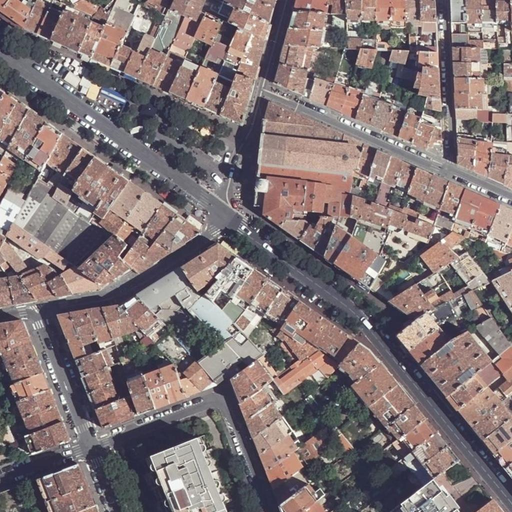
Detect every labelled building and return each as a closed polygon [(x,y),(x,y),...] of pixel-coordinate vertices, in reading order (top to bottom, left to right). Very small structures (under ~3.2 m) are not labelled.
[(0,0),(0,10),(21,26),(24,28),(35,4),(31,1),(29,0),(0,0)] [(35,4),(24,28),(26,29),(38,34),(48,9),(49,5),(51,0),(31,0),(31,1),(35,4)] [(53,0),(51,0),(49,5),(52,7),(58,9),(63,11),(65,5),(57,2),(53,0)] [(92,0),(60,0),(57,2),(65,5),(75,9),(89,15),(92,17),(93,17),(100,10),(92,0)] [(115,0),(113,0),(101,11),(108,19),(112,8),(115,0)] [(115,0),(112,8),(120,11),(121,9),(124,10),(128,0),(115,0)] [(148,0),(141,5),(144,7),(159,13),(161,14),(167,0),(148,0)] [(174,0),(169,9),(184,16),(195,21),(204,0),(174,0)] [(224,0),(223,3),(268,24),(269,21),(273,8),(254,0),(224,0)] [(254,0),(273,8),(274,5),(274,0),(254,0)] [(295,0),(293,9),(292,12),(324,14),(325,11),(326,5),(326,0),(295,0)] [(344,0),(326,0),(326,5),(332,5),(331,11),(328,11),(328,14),(332,14),(345,15),(344,0)] [(360,0),(344,0),(345,15),(345,20),(348,20),(360,20),(360,0)] [(360,0),(360,20),(376,20),(375,0),(360,0)] [(375,0),(376,20),(388,21),(390,21),(389,0),(375,0)] [(389,0),(390,21),(392,21),(406,21),(404,0),(389,0)] [(404,0),(406,21),(408,21),(420,21),(419,0),(404,0)] [(419,0),(420,21),(421,21),(436,22),(434,0),(419,0)] [(450,0),(452,24),(453,24),(455,24),(468,24),(466,0),(450,0)] [(483,24),(481,0),(466,0),(468,24),(483,24)] [(498,25),(496,0),(481,0),(483,24),(498,25)] [(511,24),(511,15),(511,0),(496,0),(498,25),(506,25),(511,24)] [(133,2),(127,14),(132,16),(138,4),(133,2)] [(265,37),(268,24),(223,3),(222,2),(217,13),(231,20),(229,23),(238,27),(252,34),(264,39),(265,37)] [(65,46),(78,52),(90,22),(73,15),(75,9),(65,5),(63,11),(61,15),(51,40),(65,46)] [(104,28),(91,58),(101,63),(110,66),(120,45),(130,22),(132,16),(127,14),(120,11),(112,8),(108,19),(106,23),(104,28)] [(48,9),(38,34),(48,39),(51,40),(61,15),(51,10),(48,9)] [(168,9),(165,15),(174,19),(181,22),(184,16),(169,9),(168,9)] [(101,11),(100,10),(93,17),(95,18),(106,23),(108,19),(101,11)] [(289,25),(288,28),(321,30),(321,27),(324,14),(292,12),(289,25)] [(161,14),(159,13),(149,36),(154,39),(160,25),(164,16),(161,14)] [(345,15),(332,14),(330,31),(345,32),(345,23),(345,20),(345,15)] [(164,16),(160,25),(170,29),(174,19),(165,15),(164,16)] [(181,22),(171,44),(188,51),(194,38),(200,23),(195,21),(184,16),(181,22)] [(200,23),(194,38),(210,45),(213,40),(220,25),(203,17),(200,23)] [(171,44),(181,22),(174,19),(170,29),(158,54),(162,56),(163,53),(167,54),(168,51),(171,44)] [(392,21),(392,24),(390,24),(391,44),(391,51),(392,51),(408,51),(411,51),(410,37),(410,31),(406,32),(406,25),(406,21),(392,21)] [(90,22),(78,52),(80,53),(91,58),(104,28),(90,22)] [(511,24),(506,25),(507,44),(499,44),(499,49),(509,50),(511,49),(511,24)] [(154,39),(149,50),(158,54),(170,29),(160,25),(154,39)] [(252,34),(238,27),(229,47),(244,53),(252,34)] [(284,41),(283,45),(311,47),(317,47),(318,44),(321,30),(288,28),(284,41)] [(321,30),(318,44),(321,44),(321,47),(325,47),(327,31),(325,31),(321,30)] [(120,45),(110,66),(124,73),(137,78),(149,50),(154,39),(149,36),(145,34),(136,53),(120,45)] [(244,53),(235,75),(253,80),(264,39),(252,34),(244,53)] [(468,43),(468,35),(453,34),(452,34),(453,43),(453,48),(469,49),(468,43)] [(345,39),(345,49),(359,49),(361,49),(361,43),(361,40),(345,39)] [(210,45),(207,54),(218,58),(223,61),(229,47),(213,40),(210,45)] [(279,60),(278,64),(306,71),(311,47),(283,45),(279,60)] [(213,83),(229,90),(235,75),(244,53),(229,47),(223,61),(217,76),(213,83)] [(311,47),(306,71),(313,73),(314,73),(315,68),(313,68),(317,47),(311,47)] [(343,49),(338,48),(336,57),(334,57),(332,67),(333,68),(330,77),(335,78),(339,63),(343,49)] [(453,48),(454,64),(480,64),(480,62),(480,49),(469,49),(453,48)] [(343,49),(339,63),(354,66),(355,65),(359,49),(345,49),(343,49)] [(359,49),(355,65),(370,69),(374,57),(376,50),(361,49),(359,49)] [(149,50),(137,78),(150,85),(153,86),(165,57),(162,56),(158,54),(149,50)] [(376,50),(374,57),(389,60),(392,51),(391,51),(376,50)] [(167,54),(165,57),(181,65),(184,59),(168,51),(167,54)] [(392,51),(389,60),(405,63),(408,51),(392,51)] [(405,63),(404,67),(406,68),(409,59),(413,58),(413,55),(415,55),(415,52),(411,51),(408,51),(405,63)] [(417,52),(419,68),(422,68),(438,69),(437,53),(431,53),(417,52)] [(207,54),(204,59),(210,62),(213,63),(215,64),(218,58),(207,54)] [(165,57),(153,86),(165,91),(169,93),(180,67),(181,65),(165,57)] [(204,59),(200,68),(206,71),(210,64),(210,62),(204,59)] [(277,68),(273,83),(301,95),(304,81),(306,71),(278,64),(277,68)] [(480,67),(480,64),(454,64),(454,79),(481,79),(480,67)] [(180,67),(169,93),(171,94),(185,100),(197,75),(183,68),(180,67)] [(404,67),(403,71),(417,76),(418,73),(418,72),(406,68),(404,67)] [(197,75),(185,100),(188,102),(202,108),(213,83),(217,76),(206,71),(200,68),(197,75)] [(439,99),(438,69),(422,68),(421,74),(418,73),(417,76),(414,88),(419,90),(418,94),(427,96),(439,99)] [(229,90),(219,116),(242,126),(247,103),(253,80),(235,75),(229,90)] [(313,84),(310,99),(326,106),(333,85),(334,82),(335,78),(330,77),(326,76),(324,82),(311,78),(311,80),(314,82),(313,84)] [(455,93),(481,94),(481,82),(481,79),(454,79),(455,93)] [(304,81),(301,95),(310,99),(313,84),(310,83),(304,81)] [(99,94),(124,105),(128,94),(104,83),(99,94)] [(213,83),(202,108),(217,115),(219,116),(229,90),(213,83)] [(333,85),(326,106),(340,113),(347,89),(335,85),(333,85)] [(347,89),(340,113),(355,119),(362,97),(363,94),(361,93),(347,89)] [(413,93),(411,98),(426,102),(427,96),(418,94),(413,93)] [(482,110),(481,94),(455,93),(456,109),(476,109),(482,110)] [(0,134),(17,102),(4,94),(0,101),(0,134)] [(426,102),(424,107),(440,109),(439,99),(427,96),(426,102)] [(362,97),(355,119),(370,126),(377,102),(369,99),(362,97)] [(377,102),(370,126),(384,132),(391,109),(393,103),(391,103),(391,100),(384,98),(383,103),(377,102)] [(17,102),(0,134),(0,137),(3,139),(11,144),(29,111),(17,102)] [(268,103),(263,122),(321,127),(290,112),(268,103)] [(391,109),(384,132),(398,138),(406,114),(391,109)] [(476,117),(476,109),(456,109),(456,119),(476,120),(476,117)] [(476,109),(476,117),(493,118),(493,114),(493,110),(488,110),(482,110),(476,109)] [(11,144),(9,149),(25,161),(46,123),(37,117),(29,111),(11,144)] [(436,121),(433,129),(441,131),(440,113),(436,121)] [(406,114),(398,138),(412,144),(421,119),(409,115),(406,114)] [(506,123),(506,115),(499,114),(493,114),(493,118),(493,123),(506,123)] [(421,119),(412,144),(425,151),(433,129),(436,121),(421,116),(421,119)] [(269,188),(350,195),(350,188),(353,170),(356,171),(363,145),(321,127),(263,122),(261,135),(257,178),(256,184),(256,191),(269,193),(269,188)] [(46,123),(25,161),(34,167),(42,172),(46,163),(62,134),(48,124),(46,123)] [(433,129),(425,151),(441,158),(442,157),(441,131),(433,129)] [(62,134),(46,163),(65,178),(83,149),(62,134)] [(0,147),(0,148),(0,147),(0,164),(4,156),(9,149),(11,144),(3,139),(0,137),(0,147)] [(468,169),(474,172),(477,142),(472,141),(457,139),(458,165),(468,169)] [(482,175),(488,178),(492,154),(493,152),(494,145),(492,145),(492,144),(492,140),(477,139),(477,142),(474,172),(482,175)] [(493,152),(492,154),(488,178),(498,182),(504,185),(508,156),(508,149),(507,141),(492,140),(492,144),(492,145),(494,145),(493,152)] [(356,171),(366,176),(369,177),(377,151),(363,145),(356,171)] [(83,149),(65,178),(70,181),(76,185),(96,158),(83,149)] [(377,151),(369,177),(372,178),(382,183),(383,180),(391,157),(377,151)] [(0,197),(17,165),(4,156),(0,164),(0,197)] [(391,157),(383,180),(388,182),(396,185),(403,163),(391,157)] [(76,185),(73,190),(98,208),(121,176),(107,166),(96,158),(76,185)] [(416,168),(403,163),(396,185),(398,186),(409,191),(416,168)] [(23,188),(20,193),(28,198),(38,178),(39,176),(42,172),(34,167),(22,187),(23,188)] [(409,191),(408,194),(424,201),(433,176),(416,168),(409,191)] [(39,176),(38,178),(47,185),(49,183),(49,182),(39,176)] [(121,176),(98,208),(96,211),(95,213),(103,219),(129,181),(128,181),(121,176)] [(433,176),(424,201),(427,202),(440,208),(448,183),(439,179),(433,176)] [(25,203),(14,223),(69,262),(74,266),(110,231),(100,222),(92,216),(89,222),(62,205),(53,198),(58,189),(49,182),(49,183),(47,185),(38,178),(28,198),(25,203)] [(70,181),(65,178),(58,189),(53,198),(62,205),(70,194),(72,191),(66,187),(70,181)] [(362,196),(366,197),(370,185),(376,187),(372,199),(375,200),(382,183),(372,178),(371,180),(368,179),(364,193),(362,196)] [(375,200),(375,204),(383,207),(388,190),(385,188),(388,182),(383,180),(382,183),(375,200)] [(132,184),(129,181),(103,219),(100,222),(110,231),(116,235),(124,222),(127,218),(145,192),(132,184)] [(455,186),(448,183),(440,208),(440,210),(445,212),(456,216),(464,190),(455,186)] [(394,191),(392,195),(405,201),(406,199),(408,194),(409,191),(398,186),(396,189),(398,190),(396,192),(394,191)] [(264,211),(315,215),(321,215),(322,200),(329,201),(328,215),(336,216),(341,216),(341,213),(350,217),(350,216),(351,215),(353,196),(350,195),(269,188),(269,193),(256,191),(254,208),(260,212),(263,215),(264,211)] [(350,188),(350,195),(353,196),(362,199),(362,196),(364,193),(350,188)] [(470,227),(481,197),(471,193),(464,190),(456,216),(454,221),(470,227)] [(0,249),(5,241),(7,237),(8,235),(14,223),(25,203),(9,191),(0,207),(0,249)] [(145,192),(127,218),(138,227),(146,220),(149,216),(163,205),(154,198),(145,192)] [(70,194),(62,205),(89,222),(92,216),(95,213),(96,211),(70,194)] [(408,194),(406,199),(405,201),(403,205),(420,212),(423,203),(424,201),(408,194)] [(387,227),(393,211),(388,209),(383,207),(375,204),(362,199),(353,196),(351,215),(387,227)] [(362,196),(362,199),(375,204),(375,200),(372,199),(366,197),(362,196)] [(481,197),(470,227),(488,234),(500,205),(489,201),(481,197)] [(176,215),(163,205),(149,216),(146,220),(138,227),(145,231),(141,236),(153,245),(176,215)] [(389,205),(388,209),(393,211),(401,214),(402,210),(389,205)] [(500,205),(488,234),(506,241),(510,233),(511,227),(511,211),(507,209),(500,205)] [(402,210),(401,214),(418,219),(419,215),(420,214),(403,208),(402,210)] [(453,223),(443,219),(445,212),(440,210),(436,221),(435,225),(443,228),(443,225),(452,228),(453,223)] [(264,211),(263,215),(281,227),(284,224),(284,220),(292,221),(293,213),(264,211)] [(450,248),(441,239),(453,231),(451,230),(443,228),(435,225),(418,219),(401,214),(393,211),(387,227),(391,229),(428,244),(429,241),(436,244),(433,246),(432,244),(429,245),(431,247),(421,255),(421,256),(434,273),(439,270),(447,265),(451,262),(459,257),(450,248)] [(284,224),(281,227),(300,240),(310,223),(315,215),(293,213),(292,221),(284,220),(284,224)] [(186,222),(176,215),(153,245),(144,257),(153,264),(171,252),(185,243),(181,239),(175,234),(178,231),(186,222)] [(310,223),(300,240),(324,258),(337,229),(338,228),(339,223),(334,222),(336,216),(328,215),(321,215),(314,226),(310,223)] [(419,215),(418,219),(435,225),(436,221),(433,220),(419,215)] [(186,222),(201,232),(202,232),(203,226),(190,217),(186,222)] [(135,230),(124,222),(116,235),(126,243),(135,230)] [(201,232),(186,222),(178,231),(184,236),(181,239),(185,243),(202,232),(201,232)] [(352,236),(351,238),(353,239),(360,223),(357,222),(352,236)] [(14,223),(8,235),(39,258),(45,257),(64,270),(69,262),(14,223)] [(353,239),(371,251),(373,248),(380,253),(381,252),(388,238),(389,234),(360,223),(353,239)] [(470,227),(469,230),(486,238),(488,234),(470,227)] [(337,229),(324,258),(335,265),(351,238),(352,236),(345,232),(344,233),(337,229)] [(110,231),(74,266),(104,287),(112,282),(116,279),(129,271),(133,269),(123,260),(121,258),(121,257),(120,256),(128,245),(126,243),(116,235),(110,231)] [(178,231),(175,234),(181,239),(184,236),(178,231)] [(453,231),(441,239),(450,248),(462,239),(465,236),(463,235),(453,231)] [(506,241),(502,250),(511,253),(511,233),(510,233),(506,241)] [(153,245),(141,236),(132,248),(144,257),(153,245)] [(465,236),(462,239),(473,247),(480,243),(470,238),(466,237),(465,236)] [(351,238),(335,265),(370,289),(386,261),(371,251),(353,239),(351,238)] [(18,275),(26,272),(28,269),(27,266),(12,247),(7,243),(5,241),(0,249),(0,250),(2,254),(18,275)] [(202,255),(182,267),(199,291),(216,277),(218,281),(237,258),(218,244),(202,255)] [(133,269),(138,274),(147,268),(153,264),(144,257),(132,248),(123,260),(133,269)] [(371,251),(386,261),(388,257),(381,252),(380,253),(373,248),(371,251)] [(495,249),(492,251),(499,258),(505,263),(508,261),(511,258),(511,253),(502,250),(501,252),(495,249)] [(459,257),(451,262),(469,286),(472,291),(483,285),(490,282),(488,280),(483,274),(482,274),(475,265),(466,252),(459,257)] [(0,265),(2,268),(9,278),(19,276),(18,275),(2,254),(0,255),(0,265)] [(253,269),(237,258),(218,281),(207,295),(214,303),(223,291),(233,299),(236,294),(253,269)] [(69,262),(64,270),(66,272),(74,266),(69,262)] [(45,264),(39,268),(59,297),(68,295),(73,294),(74,294),(89,291),(100,289),(104,287),(74,266),(66,272),(59,277),(54,271),(45,264)] [(495,276),(488,280),(490,282),(493,281),(511,270),(511,266),(510,264),(504,267),(505,268),(494,273),(495,276)] [(447,265),(439,270),(441,274),(449,269),(447,265)] [(182,267),(137,296),(154,313),(160,307),(175,308),(184,299),(228,346),(203,369),(217,386),(231,380),(230,380),(258,360),(263,357),(264,356),(248,338),(235,325),(223,312),(214,303),(207,295),(206,294),(204,297),(203,296),(199,291),(182,267)] [(20,276),(38,301),(50,298),(59,297),(39,268),(20,276)] [(253,269),(236,294),(250,304),(268,279),(253,269)] [(434,273),(388,302),(404,313),(415,321),(416,321),(427,313),(472,291),(469,286),(464,288),(452,293),(441,274),(439,270),(434,273)] [(511,270),(493,281),(511,310),(511,270)] [(9,278),(15,304),(28,302),(38,301),(20,276),(19,276),(9,278)] [(0,279),(0,307),(8,306),(15,304),(9,278),(0,279)] [(268,279),(250,304),(265,314),(282,289),(268,279)] [(487,291),(483,285),(472,291),(477,298),(487,291)] [(299,301),(282,289),(265,314),(282,326),(299,301)] [(472,291),(427,313),(440,329),(475,309),(482,305),(477,298),(472,291)] [(233,299),(232,301),(246,311),(250,304),(236,294),(233,299)] [(127,302),(120,306),(141,329),(148,336),(161,324),(163,323),(154,313),(137,296),(127,302)] [(232,301),(223,312),(235,325),(246,311),(232,301)] [(312,310),(299,301),(282,326),(281,327),(281,329),(292,336),(293,336),(297,329),(307,336),(334,355),(348,336),(336,327),(328,321),(312,310)] [(246,311),(235,325),(248,338),(265,314),(250,304),(246,311)] [(103,308),(114,339),(122,336),(136,331),(141,329),(120,306),(119,305),(109,307),(103,308)] [(482,305),(475,309),(483,324),(491,318),(482,305)] [(93,310),(87,311),(102,351),(107,350),(104,342),(114,339),(103,308),(93,310)] [(78,312),(72,313),(88,357),(102,351),(87,311),(78,312)] [(68,339),(77,361),(88,357),(72,313),(69,314),(58,315),(68,339)] [(404,345),(409,351),(440,329),(427,313),(416,321),(415,321),(397,336),(404,345)] [(483,324),(477,327),(500,356),(511,347),(491,318),(483,324)] [(7,323),(0,324),(0,351),(3,351),(31,340),(27,329),(23,320),(7,323)] [(141,329),(136,331),(147,349),(152,347),(156,345),(154,342),(148,336),(141,329)] [(303,343),(307,336),(297,329),(293,336),(303,343)] [(440,329),(409,351),(416,360),(420,366),(442,348),(451,343),(440,329)] [(181,343),(171,332),(160,342),(156,345),(160,349),(166,355),(181,343)] [(442,348),(420,366),(428,375),(433,381),(441,390),(447,397),(476,374),(492,362),(468,332),(451,343),(442,348)] [(122,336),(114,339),(116,346),(117,349),(125,346),(122,336)] [(359,343),(348,336),(334,355),(343,361),(359,343)] [(3,351),(10,367),(38,356),(34,348),(31,340),(3,351)] [(283,342),(280,344),(294,364),(299,360),(285,340),(283,342)] [(196,361),(181,343),(166,355),(175,364),(182,372),(183,373),(196,361)] [(369,350),(359,343),(343,361),(339,365),(339,366),(350,375),(357,382),(380,364),(373,355),(369,350)] [(125,346),(117,349),(121,359),(128,356),(125,346)] [(136,353),(138,357),(154,351),(152,347),(147,349),(136,353)] [(511,347),(500,356),(503,360),(480,378),(487,387),(503,374),(511,366),(511,347)] [(277,377),(272,381),(283,395),(316,371),(319,368),(331,360),(315,349),(299,360),(294,364),(286,370),(277,377)] [(88,357),(77,361),(80,369),(83,377),(107,368),(113,366),(107,350),(102,351),(88,357)] [(122,362),(122,364),(138,357),(136,353),(128,356),(121,359),(122,362)] [(38,356),(10,367),(16,383),(44,373),(41,364),(38,356)] [(258,360),(230,380),(231,380),(236,394),(240,404),(264,387),(271,381),(270,379),(258,360)] [(319,368),(328,377),(332,373),(339,366),(339,365),(331,360),(319,368)] [(196,361),(183,373),(185,374),(201,392),(210,388),(217,386),(203,369),(196,361)] [(122,362),(115,365),(128,398),(133,396),(129,382),(122,364),(122,362)] [(160,370),(171,403),(179,400),(186,397),(179,376),(178,373),(175,364),(160,370)] [(357,382),(352,386),(356,391),(365,402),(369,407),(398,385),(388,373),(380,364),(357,382)] [(508,380),(511,376),(511,366),(503,374),(508,380)] [(275,374),(277,377),(286,370),(284,367),(274,374),(275,374)] [(107,368),(83,377),(90,394),(96,410),(120,401),(107,368)] [(319,368),(316,371),(324,381),(328,377),(319,368)] [(136,371),(138,378),(144,376),(142,369),(136,371)] [(144,376),(156,409),(171,403),(160,370),(144,376)] [(47,380),(44,373),(16,383),(12,385),(18,402),(51,389),(47,380)] [(179,376),(186,397),(194,394),(201,392),(185,374),(179,376)] [(476,374),(447,397),(453,405),(458,411),(487,387),(480,378),(476,374)] [(503,374),(487,387),(492,393),(498,388),(508,380),(503,374)] [(133,396),(140,415),(156,409),(144,376),(138,378),(129,382),(133,396)] [(511,376),(508,380),(498,388),(499,389),(506,398),(511,393),(511,376)] [(4,388),(10,405),(18,402),(12,385),(11,385),(4,388)] [(405,394),(398,385),(369,407),(386,427),(388,426),(415,406),(405,394)] [(356,391),(352,386),(347,391),(350,395),(356,391)] [(264,387),(240,404),(244,415),(247,421),(271,404),(275,401),(264,387)] [(487,387),(458,411),(462,416),(463,417),(492,393),(487,387)] [(51,389),(18,402),(25,418),(57,405),(55,400),(51,389)] [(492,393),(463,417),(468,424),(471,427),(500,403),(493,394),(492,393)] [(128,398),(135,416),(140,415),(133,396),(128,398)] [(311,396),(306,400),(317,414),(317,413),(322,410),(311,396)] [(120,401),(96,410),(100,420),(103,428),(135,416),(128,398),(120,401)] [(17,421),(25,418),(18,402),(10,405),(17,421)] [(369,407),(365,402),(360,407),(363,411),(369,407)] [(500,403),(471,427),(478,436),(482,441),(511,417),(500,403)] [(271,404),(247,421),(251,432),(253,438),(274,423),(282,417),(271,404)] [(60,412),(57,405),(25,418),(31,434),(64,422),(60,412)] [(419,411),(415,406),(388,426),(399,440),(401,438),(426,419),(419,411)] [(333,423),(322,410),(317,413),(328,426),(333,423)] [(282,417),(274,423),(284,437),(289,434),(292,431),(282,417)] [(511,417),(482,441),(489,449),(494,454),(511,439),(511,417)] [(430,425),(426,419),(401,438),(412,452),(437,433),(430,425)] [(31,434),(26,436),(33,454),(71,440),(67,429),(64,422),(31,434)] [(274,423),(253,438),(258,448),(260,454),(284,437),(274,423)] [(328,426),(325,429),(334,440),(342,434),(338,430),(333,423),(328,426)] [(9,424),(1,427),(8,443),(15,440),(9,424)] [(0,445),(8,443),(1,427),(0,427),(0,445)] [(292,431),(289,434),(298,449),(302,446),(292,431)] [(437,433),(412,452),(416,457),(423,465),(448,446),(441,438),(437,433)] [(284,437),(260,454),(264,465),(267,472),(298,449),(289,434),(284,437)] [(298,449),(267,472),(271,482),(274,489),(296,472),(305,465),(326,449),(317,434),(302,446),(298,449)] [(342,434),(334,440),(347,456),(355,450),(342,434)] [(201,436),(197,438),(223,504),(232,501),(211,449),(207,451),(201,436)] [(197,438),(151,456),(173,511),(226,511),(223,504),(197,438)] [(399,440),(393,444),(404,458),(412,452),(401,438),(399,440)] [(511,439),(494,454),(501,463),(505,469),(511,463),(511,439)] [(448,446),(423,465),(433,479),(443,472),(459,460),(452,451),(448,446)] [(412,452),(404,458),(408,463),(416,457),(412,452)] [(173,511),(151,456),(144,459),(164,511),(173,511)] [(84,473),(80,464),(79,463),(38,479),(51,511),(75,511),(96,504),(92,493),(84,473)] [(305,465),(296,472),(308,485),(309,485),(317,479),(305,465)] [(359,470),(355,473),(366,486),(369,484),(359,470)] [(296,472),(274,489),(277,499),(280,506),(306,487),(308,485),(296,472)] [(318,501),(317,502),(326,511),(332,511),(366,486),(355,473),(335,488),(325,495),(318,501)] [(446,496),(433,479),(402,503),(408,511),(460,511),(458,509),(457,508),(456,508),(447,496),(446,495),(446,496)] [(308,485),(306,487),(312,495),(315,493),(309,485),(308,485)] [(306,487),(280,506),(282,511),(303,511),(317,502),(318,501),(312,495),(306,487)] [(315,493),(312,495),(318,501),(325,495),(320,489),(315,493)] [(457,508),(458,509),(459,508),(453,500),(449,494),(447,496),(456,508),(457,508)] [(501,511),(493,501),(478,511),(501,511)] [(326,511),(317,502),(303,511),(326,511)] [(408,511),(402,503),(389,511),(408,511)]
